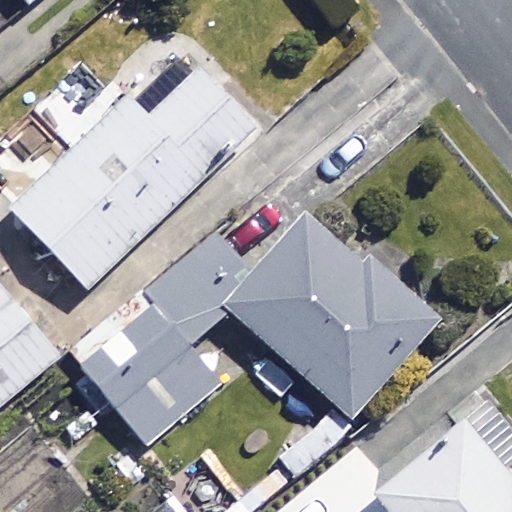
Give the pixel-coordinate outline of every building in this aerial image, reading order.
[(23,0),(32,10),(43,0),(23,0)] [(264,132),(190,53),(17,215),(91,294),(264,132)] [(360,268),(309,219),(254,275),(212,234),(79,371),(159,449),(224,381),(194,352),(234,311),(350,424),(443,329),(370,259),(360,268)] [(0,412),(61,364),(0,288),(0,412)] [(511,511),(511,484),(468,430),(380,501),(389,511),(511,511)] [(180,511),(171,500),(157,511),(180,511)]
